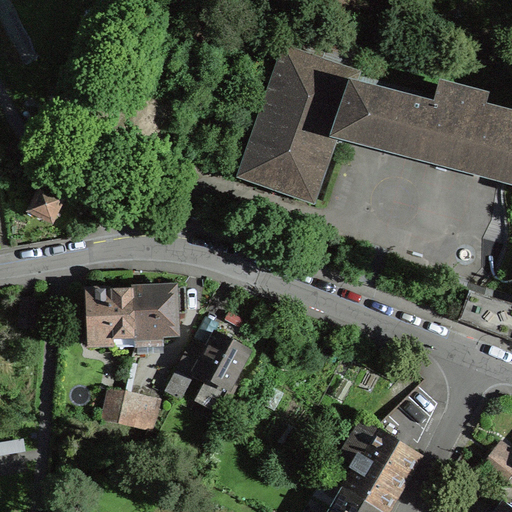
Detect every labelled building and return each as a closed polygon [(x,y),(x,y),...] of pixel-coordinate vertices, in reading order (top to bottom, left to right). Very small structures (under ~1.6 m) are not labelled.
[(511,115),(485,109),(488,98),(439,85),(436,98),(357,77),(357,74),(356,74),(366,43),(293,31),(287,50),(285,49),(241,176),(313,201),(331,150),(336,136),(418,158),(511,182),(511,115)] [(62,199),(40,189),(30,210),(41,216),(52,221),(62,199)] [(133,289),(135,337),(162,336),(161,334),(176,333),(175,312),(185,312),(184,288),(174,288),(148,289),(133,289)] [(133,356),(135,346),(135,337),(133,289),(102,291),(88,291),(88,306),(85,306),(86,327),(89,327),(90,344),(113,343),(113,347),(115,347),(115,352),(128,352),(129,356),(133,356)] [(511,340),(511,303),(469,290),(458,320),(470,325),(511,340)] [(22,297),(19,326),(34,328),(37,298),(22,297)] [(207,349),(191,340),(166,391),(181,400),(193,377),(192,376),(195,371),(207,377),(195,400),(216,412),(249,351),(246,349),(248,346),(233,338),(231,341),(229,340),(216,333),(207,349)] [(129,382),(127,392),(125,391),(119,422),(149,427),(156,414),(137,410),(141,395),(144,385),(129,382)] [(102,419),(119,422),(125,391),(110,389),(103,418),(102,418),(102,419)] [(368,439),(376,427),(363,418),(340,456),(348,461),(359,468),(373,443),(368,439)] [(359,468),(348,461),(342,471),(350,476),(347,481),(350,482),(346,490),(380,511),(384,511),(399,486),(418,454),(376,427),(368,439),(373,443),(359,468)] [(511,461),(494,448),(482,464),(506,483),(511,475),(511,461)] [(380,511),(346,490),(332,511),(380,511)] [(511,511),(511,506),(506,503),(499,511),(511,511)]
